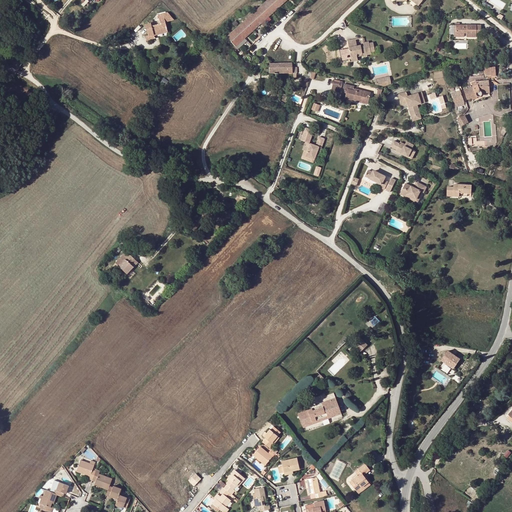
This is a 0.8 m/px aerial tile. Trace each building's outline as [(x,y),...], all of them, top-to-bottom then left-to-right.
[(267,0),(227,37),(236,46),(286,0),(267,0)] [(150,23),(146,24),(149,36),(146,37),(147,41),(158,38),(157,33),(163,31),(164,33),(168,32),(166,22),(154,25),(154,22),(150,23)] [(464,25),(456,25),(456,35),(464,35),(464,33),(466,33),(466,37),(476,37),(476,33),(480,33),(480,25),(466,25),(466,27),(464,27),(464,25)] [(362,53),(363,55),(367,55),(371,54),(371,52),(375,51),(374,48),(373,42),(369,43),(369,42),(364,43),(363,43),(364,44),(357,46),(356,39),(348,41),(349,48),(350,53),(351,58),(351,59),(357,58),(357,57),(356,54),(362,53)] [(292,63),(270,64),(270,73),(281,73),(293,73),(296,73),(297,73),(297,67),(292,66),(292,63)] [(495,67),(485,67),(485,73),(486,76),(491,75),(491,76),(496,76),(495,67)] [(306,87),(309,76),(304,75),(303,80),(301,80),(300,86),(306,87)] [(374,79),(375,84),(384,86),(391,84),(390,76),(374,79)] [(339,86),(340,81),(334,80),(332,86),(341,88),(342,86),(339,86)] [(472,87),(463,89),(467,99),(472,98),(473,99),(480,97),(480,96),(480,95),(481,95),(481,94),(481,93),(489,92),(488,81),(476,82),(476,83),(472,85),(472,87)] [(344,84),(343,89),(347,89),(346,94),(345,98),(347,99),(355,101),(355,98),(368,101),(370,92),(356,89),(355,90),(353,90),(353,89),(354,86),(344,84)] [(456,105),(464,102),(460,91),(459,91),(455,92),(451,94),(455,105),(456,105)] [(407,103),(411,117),(420,114),(417,104),(425,102),(422,92),(408,96),(406,92),(398,94),(402,105),(407,103)] [(442,109),(446,107),(443,95),(437,97),(435,92),(429,94),(434,113),(443,111),(442,109)] [(311,109),(317,111),(320,105),(314,103),(311,109)] [(464,115),(458,119),(461,126),(468,122),(464,115)] [(305,128),(301,140),(307,142),(306,145),(304,145),(302,150),(304,150),(307,152),(305,156),(314,159),(317,151),(319,151),(324,138),(319,137),(316,145),(309,143),(313,130),(305,128)] [(485,141),(477,141),(477,138),(469,138),(469,142),(472,142),(472,146),(478,146),(480,146),(486,146),(485,141)] [(394,141),(391,146),(397,149),(396,151),(412,159),(415,151),(412,150),(414,145),(406,141),(405,144),(401,142),(400,144),(394,141)] [(313,162),(314,159),(305,156),(307,152),(304,150),(301,158),(313,162)] [(368,170),(365,176),(381,184),(380,187),(384,189),(388,182),(384,180),(386,176),(374,170),(373,172),(368,170)] [(391,178),(385,190),(390,192),(396,180),(391,178)] [(405,183),(400,194),(417,202),(422,192),(424,193),(427,187),(419,183),(416,189),(414,187),(405,183)] [(454,187),(448,187),(447,196),(459,197),(459,196),(459,193),(467,194),(471,194),(472,186),(454,184),(454,187)] [(381,203),(376,214),(382,216),(387,205),(381,203)] [(219,219),(218,211),(213,211),(213,212),(202,213),(199,217),(196,214),(187,225),(191,228),(194,231),(203,220),(219,219)] [(125,251),(131,245),(124,239),(119,245),(125,251)] [(138,262),(127,252),(116,264),(127,273),(138,262)] [(360,338),(353,344),(361,351),(367,345),(360,338)] [(416,353),(417,354),(423,355),(425,343),(414,341),(416,353)] [(453,369),(459,359),(448,352),(442,361),(453,369)] [(303,427),(341,413),(335,398),(322,403),(307,408),(307,410),(298,414),(303,427)] [(356,411),(359,408),(346,398),(343,402),(356,411)] [(264,437),(266,438),(263,442),(270,449),(274,445),(272,443),(278,436),(280,432),(274,427),(271,430),(270,430),(267,433),(264,437)] [(258,457),(262,460),(261,461),(266,465),(273,457),(260,447),(254,455),(257,458),(258,457)] [(284,472),(293,471),(300,469),(297,458),(282,461),(283,466),(284,472)] [(92,480),(96,470),(93,468),(94,466),(90,464),(80,460),(77,471),(85,474),(85,472),(91,474),(91,476),(89,479),(92,480)] [(360,489),(361,490),(370,483),(364,475),(370,471),(365,464),(359,470),(361,473),(358,476),(358,475),(352,480),(350,482),(357,492),(360,489)] [(101,487),(108,490),(110,486),(112,479),(99,474),(100,471),(96,470),(92,480),(96,481),(96,483),(102,485),(101,487)] [(227,484),(224,488),(232,494),(235,491),(235,490),(234,489),(243,477),(235,470),(231,476),(232,477),(229,481),(227,484)] [(235,490),(235,491),(237,492),(240,488),(238,487),(245,478),(243,477),(234,489),(235,490)] [(317,477),(307,479),(309,488),(310,494),(315,493),(316,498),(326,496),(325,491),(321,492),(317,477)] [(51,492),(57,494),(63,496),(64,493),(66,494),(67,492),(68,490),(69,486),(60,482),(60,483),(56,482),(54,483),(51,491),(51,492)] [(360,489),(357,492),(359,494),(371,485),(370,483),(361,490),(360,489)] [(113,487),(110,486),(108,490),(106,495),(110,497),(111,495),(119,498),(119,496),(122,489),(114,486),(113,487)] [(231,495),(232,494),(224,488),(220,492),(223,494),(218,500),(217,502),(215,501),(211,506),(217,511),(221,511),(222,511),(223,511),(226,511),(229,509),(226,507),(231,501),(226,497),(228,495),(230,497),(231,495)] [(261,511),(266,510),(269,510),(271,509),(270,505),(265,506),(264,502),(263,497),(265,497),(264,488),(254,490),(255,494),(257,493),(258,498),(254,499),(256,508),(260,507),(261,509),(261,511)] [(54,502),(57,494),(51,492),(46,490),(44,496),(41,504),(44,505),(43,508),(52,511),(53,508),(51,507),(52,503),(53,501),(54,502)] [(119,496),(119,498),(118,499),(116,504),(122,506),(127,508),(130,500),(119,496)] [(326,511),(326,509),(328,509),(327,507),(326,508),(324,501),(314,503),(315,504),(306,506),(306,510),(308,509),(308,511),(326,511)]
